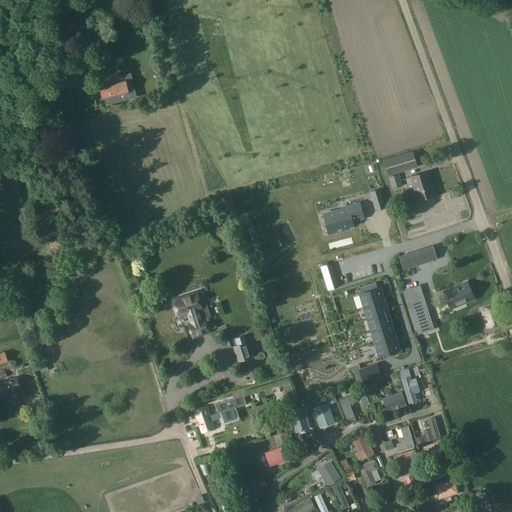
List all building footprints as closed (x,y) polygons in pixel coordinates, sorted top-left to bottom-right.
[(78,47),(70,49),(72,59),(80,57),(78,47)] [(72,59),(75,71),(95,66),(92,54),(80,57),(72,59)] [(114,82),(99,86),(102,99),(105,98),(106,105),(122,101),(120,94),(127,92),(124,79),(114,82)] [(383,160),(388,177),(417,168),(412,151),(383,160)] [(427,172),(411,177),(413,183),(417,200),(431,196),(427,183),(430,182),(427,172)] [(399,174),(388,177),(392,189),(402,186),(399,174)] [(403,194),(411,191),(409,185),(401,188),(403,194)] [(382,197),(380,189),(370,192),(372,200),(382,197)] [(338,210),(323,214),(326,224),(329,223),(332,233),(344,230),(343,227),(348,226),(352,225),(352,221),(363,218),(359,203),(342,208),(343,211),(339,212),(338,210)] [(491,233),(500,258),(511,253),(511,233),(510,227),(491,233)] [(432,247),(425,249),(429,261),(436,259),(432,247)] [(330,251),(332,261),(345,258),(343,248),(330,251)] [(124,273),(121,280),(128,283),(131,275),(124,273)] [(333,276),(324,279),(326,284),(335,282),(333,276)] [(335,282),(326,284),(328,290),(337,287),(335,282)] [(363,293),(360,294),(364,307),(383,301),(379,288),(377,289),(375,283),(361,287),(363,293)] [(467,283),(443,292),(450,308),(473,298),(467,283)] [(419,286),(404,291),(407,302),(411,312),(414,323),(415,326),(423,324),(425,332),(433,329),(429,318),(428,313),(418,316),(416,311),(414,305),(424,302),(423,297),(419,286)] [(196,292),(173,300),(178,316),(187,313),(190,322),(187,323),(192,338),(210,333),(206,320),(211,319),(205,299),(199,301),(196,292)] [(383,301),(364,307),(368,319),(387,313),(383,301)] [(502,323),(496,305),(480,310),(485,328),(502,323)] [(387,313),(368,319),(372,331),(391,325),(387,313)] [(391,325),(372,331),(375,343),(394,337),(391,325)] [(173,329),(175,336),(184,334),(182,327),(173,329)] [(236,345),(232,347),(237,362),(251,358),(244,335),(234,339),(236,345)] [(394,337),(375,343),(379,356),(399,350),(394,337)] [(457,349),(445,353),(447,358),(458,355),(457,349)] [(365,368),(360,370),(361,375),(356,377),(357,383),(369,379),(365,368)] [(16,377),(0,381),(0,393),(10,391),(12,398),(20,395),(18,388),(19,387),(16,377)] [(409,377),(402,379),(409,403),(416,401),(414,393),(419,391),(418,387),(415,378),(410,380),(409,377)] [(399,380),(392,383),(394,389),(402,387),(399,380)] [(364,390),(358,392),(360,398),(366,396),(364,390)] [(401,391),(383,397),(387,411),(405,405),(401,391)] [(338,399),(347,420),(354,418),(349,404),(356,401),(353,393),(338,399)] [(172,394),(167,399),(175,407),(180,403),(172,394)] [(334,394),(327,396),(329,405),(337,402),(334,394)] [(207,406),(194,410),(202,433),(215,428),(212,420),(222,416),(224,423),(238,418),(235,408),(246,404),(243,396),(235,399),(215,405),(217,410),(218,410),(219,413),(210,416),(207,406)] [(300,408),(308,406),(307,400),(298,402),(300,408)] [(326,403),(314,407),(320,427),(333,422),(326,403)] [(355,407),(359,417),(369,413),(365,403),(355,407)] [(291,414),(296,432),(309,429),(304,410),(291,414)] [(430,428),(423,430),(426,441),(440,437),(433,418),(427,420),(430,428)] [(404,442),(396,444),(398,451),(414,447),(407,426),(400,428),(404,442)] [(287,433),(280,435),(284,448),(291,445),(287,433)] [(424,435),(414,438),(417,445),(426,442),(424,435)] [(364,436),(352,442),(361,460),(373,454),(364,436)] [(391,440),(384,442),(386,451),(394,449),(391,440)] [(265,453),(270,466),(285,461),(280,447),(265,453)] [(346,459),(337,463),(341,472),(350,469),(346,459)] [(242,482),(259,476),(253,461),(237,467),(242,482)] [(368,486),(375,483),(370,471),(378,467),(375,461),(360,467),(368,486)] [(330,462),(318,469),(327,485),(339,478),(330,462)] [(347,474),(345,475),(348,482),(356,479),(352,471),(347,474)] [(411,475),(405,478),(408,485),(408,486),(415,484),(411,475)] [(345,478),(339,481),(341,486),(343,490),(349,487),(345,478)] [(259,479),(238,485),(241,493),(253,489),(256,498),(264,495),(259,479)] [(435,484),(439,499),(458,493),(454,479),(435,484)] [(306,490),(305,491),(306,494),(308,493),(309,495),(315,492),(312,486),(311,486),(306,489),(306,490)] [(330,487),(323,490),(324,493),(326,497),(333,494),(330,487)]
